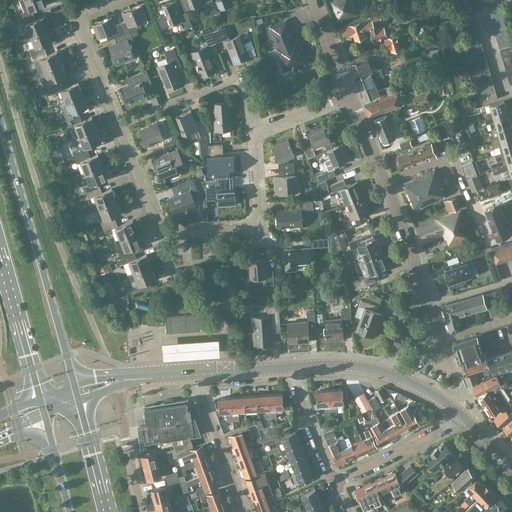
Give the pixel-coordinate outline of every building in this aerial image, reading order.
[(18,14),(20,20),(33,15),(31,9),(46,3),(45,0),(19,0),(24,12),(18,14)] [(176,0),(162,6),(157,8),(160,16),(156,17),(160,28),(182,20),(185,28),(192,26),(186,12),(180,14),(175,1),(176,1),(176,0)] [(212,0),(208,0),(203,2),(201,0),(181,0),(185,9),(198,4),(201,10),(208,7),(211,14),(217,11),(212,0)] [(219,7),(220,10),(228,7),(224,0),(218,0),(216,1),(219,7)] [(326,0),(335,23),(357,14),(351,0),(326,0)] [(481,8),(481,4),(480,0),(472,0),(472,11),(481,8)] [(120,23),(124,33),(135,29),(140,27),(138,20),(146,17),(141,5),(122,13),(126,21),(120,23)] [(489,15),(501,11),(499,6),(488,9),(489,15)] [(489,15),(491,20),(503,17),(501,11),(489,15)] [(247,13),(238,17),(241,24),(250,19),(247,13)] [(370,18),(341,28),(344,36),(349,34),(350,36),(353,35),(355,39),(365,35),(364,31),(369,29),(370,32),(373,42),(379,40),(379,38),(385,36),(383,28),(374,31),(373,29),(374,28),(372,23),(380,20),(378,14),(370,17),(370,18)] [(460,18),(461,24),(474,20),(472,14),(460,18)] [(25,32),(27,37),(48,28),(46,24),(47,24),(48,22),(46,17),(44,17),(43,17),(35,20),(33,15),(20,20),(22,25),(26,24),(28,30),(25,32)] [(114,37),(124,33),(120,23),(114,25),(111,17),(92,25),(97,37),(105,34),(107,40),(114,37)] [(503,17),(491,20),(493,26),(504,22),(503,17)] [(286,20),(269,26),(277,47),(275,48),(283,67),(291,63),(293,68),(294,67),(294,66),(300,63),(301,62),(302,62),(303,61),(304,60),(304,58),(303,57),(298,45),(296,46),(286,20)] [(474,20),(461,24),(462,30),(476,26),(474,20)] [(493,26),(494,31),(506,28),(504,22),(493,26)] [(216,23),(209,25),(212,32),(219,30),(216,23)] [(216,43),(215,42),(212,32),(209,26),(201,29),(208,46),(216,43)] [(478,32),(476,26),(462,30),(463,36),(478,32)] [(212,32),(215,42),(225,38),(234,63),(235,63),(236,64),(244,61),(243,60),(249,57),(241,35),(230,39),(225,27),(219,30),(212,32)] [(49,33),(48,28),(27,37),(28,40),(30,41),(32,40),(35,47),(29,50),(31,55),(44,50),(42,44),(52,40),(54,39),(54,38),(52,33),(51,32),(49,33)] [(494,31),(496,37),(507,33),(506,28),(494,31)] [(130,31),(124,33),(127,40),(132,38),(132,36),(130,31)] [(479,38),(478,32),(463,36),(464,42),(479,38)] [(127,40),(124,33),(114,37),(116,43),(108,46),(116,64),(134,57),(127,40)] [(497,42),(509,39),(507,33),(496,37),(497,42)] [(389,52),(400,49),(396,36),(385,39),(389,52)] [(481,44),(479,38),(464,42),(465,49),(481,44)] [(511,44),(509,39),(497,42),(499,48),(511,44)] [(483,50),(481,44),(465,49),(466,55),(483,50)] [(201,76),(216,71),(206,46),(191,52),(201,76)] [(501,56),(511,53),(511,48),(511,47),(500,51),(501,56)] [(167,90),(181,84),(174,68),(180,66),(173,48),(165,51),(169,62),(157,66),(160,75),(161,75),(167,90)] [(47,55),(44,50),(31,55),(33,61),(39,59),(42,65),(36,67),(38,72),(61,63),(59,58),(61,58),(62,56),(60,51),(58,51),(57,51),(47,55)] [(485,55),(483,50),(466,55),(467,61),(485,55)] [(511,59),(511,53),(501,56),(503,62),(511,59)] [(486,61),(485,55),(467,61),(468,67),(486,61)] [(351,65),(356,77),(370,71),(365,59),(351,65)] [(511,59),(503,62),(505,67),(511,65),(511,59)] [(488,67),(486,61),(468,67),(469,73),(488,67)] [(45,83),(47,88),(60,83),(58,78),(66,75),(61,63),(38,72),(40,77),(46,75),(48,82),(45,83)] [(490,73),(488,67),(469,73),(470,79),(490,73)] [(370,72),(370,71),(356,77),(360,89),(375,83),(374,81),(378,79),(384,77),(381,69),(376,71),(376,69),(370,72)] [(142,82),(149,79),(146,70),(129,77),(132,84),(123,87),(129,102),(139,98),(145,95),(147,95),(142,82)] [(492,79),(490,73),(470,79),(471,85),(492,79)] [(493,85),(492,79),(471,85),(472,91),(493,85)] [(62,89),(60,83),(47,88),(50,94),(60,90),(63,96),(57,99),(59,104),(83,94),(78,83),(62,89)] [(378,91),(375,83),(360,89),(365,101),(379,95),(380,98),(393,92),(391,85),(378,91)] [(495,91),(493,85),(472,91),(473,98),(478,96),(495,91)] [(495,91),(478,96),(480,103),(497,98),(495,91)] [(396,93),(364,104),(368,116),(403,105),(402,101),(399,102),(396,93)] [(416,105),(430,101),(428,93),(414,97),(416,105)] [(87,106),(83,94),(59,104),(66,121),(79,115),(77,110),(87,106)] [(482,114),(484,119),(507,112),(504,100),(489,104),(491,111),(482,114)] [(215,129),(232,128),(230,102),(214,103),(215,129)] [(459,117),(465,115),(463,108),(457,110),(459,117)] [(191,110),(176,116),(181,130),(180,130),(182,135),(194,130),(195,132),(196,134),(198,137),(198,139),(198,140),(199,154),(209,154),(209,144),(208,139),(207,139),(207,135),(206,134),(207,134),(202,120),(196,122),(191,110)] [(489,124),(491,130),(511,124),(507,112),(484,119),(486,125),(489,124)] [(81,121),(79,115),(66,121),(73,138),(96,129),(91,117),(81,121)] [(383,142),(395,138),(386,115),(374,120),(383,142)] [(422,116),(408,121),(413,134),(427,129),(422,116)] [(146,145),(163,138),(157,124),(140,130),(146,145)] [(490,138),(491,143),(511,136),(511,127),(511,124),(491,130),(493,137),(490,138)] [(323,143),(325,146),(335,142),(333,138),(329,140),(323,125),(308,131),(314,146),(323,143)] [(50,127),(43,130),(45,136),(53,133),(50,127)] [(73,152),(75,157),(88,152),(86,146),(101,140),(96,129),(73,138),(75,142),(80,140),(83,147),(73,152)] [(458,143),(464,140),(462,133),(455,136),(458,143)] [(499,146),(501,153),(511,149),(511,136),(491,143),(493,148),(499,146)] [(165,150),(178,145),(175,138),(163,143),(165,150)] [(278,158),(279,169),(293,168),(293,162),(285,162),(283,159),(293,155),(287,140),(273,146),(278,158)] [(409,140),(399,144),(401,150),(412,146),(409,140)] [(328,150),(331,158),(325,160),(330,171),(314,177),(317,183),(325,180),(335,176),(333,170),(335,169),(333,165),(334,165),(349,159),(342,144),(336,147),(335,142),(325,146),(327,151),(328,150)] [(222,143),(209,144),(209,154),(223,152),(222,143)] [(430,143),(425,145),(397,156),(401,167),(429,156),(430,160),(436,158),(430,143)] [(303,148),(305,154),(307,159),(315,155),(313,150),(311,145),(303,148)] [(180,147),(184,158),(191,155),(180,147)] [(177,148),(162,155),(165,161),(153,166),(159,180),(178,172),(176,167),(184,164),(177,148)] [(511,162),(511,149),(501,153),(502,158),(501,160),(497,162),(498,167),(511,162)] [(81,162),(85,173),(102,166),(98,154),(90,157),(88,152),(75,157),(77,163),(81,162)] [(56,164),(64,161),(61,156),(54,159),(56,164)] [(233,156),(207,158),(208,173),(215,173),(215,180),(230,179),(229,172),(234,172),(233,156)] [(471,161),(461,165),(466,179),(477,174),(471,161)] [(511,162),(498,167),(492,169),(494,174),(509,170),(511,177),(511,176),(511,162)] [(84,187),(86,192),(99,187),(97,182),(107,178),(108,177),(109,176),(107,171),(105,170),(104,171),(102,166),(85,173),(80,175),(82,180),(87,178),(90,185),(84,187)] [(201,167),(194,170),(196,177),(204,174),(201,167)] [(294,174),(293,168),(279,169),(279,176),(274,176),(275,192),(284,192),(284,196),(291,195),(291,191),(296,191),(295,174),(294,174)] [(435,170),(432,171),(403,183),(414,209),(444,196),(441,188),(442,187),(435,170)] [(477,174),(466,179),(471,192),(482,187),(477,174)] [(174,195),(167,198),(175,217),(182,214),(181,211),(195,205),(191,196),(198,193),(193,178),(171,187),(174,195)] [(215,180),(204,181),(206,200),(206,198),(215,197),(216,205),(236,204),(235,188),(230,189),(230,179),(215,180)] [(339,189),(345,204),(363,196),(357,182),(346,186),(344,179),(330,185),(333,192),(339,189)] [(325,180),(317,183),(323,196),(329,194),(327,187),(328,186),(325,180)] [(499,182),(485,188),(489,196),(502,191),(499,182)] [(94,197),(99,207),(116,200),(111,189),(101,193),(99,187),(86,192),(88,199),(94,197)] [(369,211),(363,196),(345,204),(351,218),(344,221),(347,228),(361,223),(358,216),(369,211)] [(455,196),(448,199),(452,210),(460,207),(455,196)] [(100,220),(102,226),(115,221),(113,215),(120,212),(116,200),(99,207),(103,219),(100,220)] [(301,210),(313,209),(313,204),(312,200),(294,201),(295,210),(277,211),(278,227),(302,225),(301,210)] [(321,200),(312,200),(313,204),(319,204),(320,209),(323,208),(321,200)] [(497,207),(485,212),(497,241),(509,237),(497,207)] [(460,211),(414,229),(420,244),(445,234),(450,247),(471,238),(460,211)] [(117,226),(115,221),(102,226),(104,231),(115,227),(120,239),(137,232),(132,220),(117,226)] [(347,236),(344,229),(330,234),(331,238),(333,241),(343,237),(347,236)] [(142,243),(137,232),(120,239),(124,250),(118,253),(121,258),(134,253),(131,247),(142,243)] [(357,247),(363,261),(382,253),(376,239),(364,243),(362,236),(348,242),(351,249),(357,247)] [(343,237),(333,241),(332,241),(336,250),(347,246),(343,237)] [(94,238),(87,240),(90,250),(97,247),(94,238)] [(313,246),(328,245),(328,238),(327,238),(312,239),(313,246)] [(508,246),(502,248),(506,259),(511,257),(508,246)] [(296,270),(296,263),(311,262),(310,248),(284,249),(285,264),(286,264),(286,270),(296,270)] [(500,261),(506,259),(502,248),(496,250),(500,261)] [(494,262),(500,261),(496,250),(491,251),(494,262)] [(136,259),(134,253),(121,258),(123,264),(129,262),(133,273),(151,266),(146,255),(136,259)] [(369,275),(362,278),(365,285),(379,279),(376,272),(388,268),(382,253),(363,261),(369,275)] [(266,285),(274,284),(273,270),(265,271),(265,258),(249,259),(250,278),(266,277),(266,285)] [(470,275),(466,261),(444,269),(446,273),(444,274),(445,275),(447,281),(448,283),(449,282),(451,281),(452,286),(465,282),(463,277),(470,275)] [(107,265),(98,268),(100,274),(109,271),(107,265)] [(155,278),(151,266),(133,273),(138,284),(128,288),(130,294),(150,286),(148,281),(155,278)] [(490,270),(494,282),(501,279),(497,268),(490,270)] [(511,273),(500,276),(502,283),(511,280),(511,273)] [(355,290),(365,285),(362,278),(352,282),(355,290)] [(495,291),(443,306),(442,306),(450,333),(462,330),(458,316),(487,308),(487,306),(499,303),(495,291)] [(279,323),(278,304),(277,297),(258,299),(259,305),(266,304),(266,305),(267,316),(252,317),(254,346),(273,344),(271,324),(279,323)] [(376,311),(379,306),(361,299),(358,306),(364,308),(356,330),(374,336),(382,313),(376,311)] [(325,321),(325,328),(323,328),(324,334),(326,334),(326,340),(343,339),(342,327),(351,327),(350,302),(343,302),(343,310),(341,311),(341,320),(325,321)] [(165,311),(165,312),(167,332),(200,330),(198,309),(165,311)] [(308,333),(317,332),(315,312),(306,313),(307,322),(288,323),(289,343),(309,341),(308,333)] [(453,343),(456,353),(480,345),(478,338),(483,337),(482,334),(453,343)] [(219,337),(161,342),(163,358),(221,353),(219,337)] [(480,345),(456,353),(459,362),(463,361),(483,354),(480,345)] [(511,360),(509,351),(498,354),(504,370),(511,367),(511,360)] [(485,353),(483,354),(463,361),(464,365),(464,367),(465,367),(467,373),(467,372),(488,365),(489,366),(490,365),(489,360),(487,360),(485,353)] [(493,374),(504,370),(498,354),(488,358),(489,360),(490,365),(493,374)] [(486,368),(477,372),(481,381),(472,384),(476,394),(500,384),(501,387),(511,382),(511,368),(490,378),(486,368)] [(481,381),(477,372),(476,371),(463,376),(466,386),(472,384),(481,381)] [(381,387),(375,390),(381,401),(387,398),(381,387)] [(478,398),(484,407),(505,392),(501,387),(498,389),(496,387),(491,390),(490,389),(478,398)] [(337,413),(336,404),(343,403),(342,389),(329,390),(331,414),(337,413)] [(325,414),(331,414),(329,390),(316,391),(317,405),(324,405),(325,414)] [(510,399),(505,392),(484,407),(490,416),(502,407),(504,410),(511,405),(508,400),(510,399)] [(363,393),(354,398),(361,412),(370,407),(363,393)] [(281,394),(268,395),(269,409),(276,408),(282,408),(281,394)] [(268,395),(256,396),(257,410),(264,409),(269,409),(268,395)] [(257,412),(257,410),(256,396),(243,397),(244,410),(251,410),(251,413),(257,412)] [(231,411),(230,397),(217,398),(218,412),(226,412),(231,411)] [(231,411),(238,411),(244,410),(243,397),(230,397),(231,411)] [(373,411),(380,407),(374,397),(368,400),(373,411)] [(140,443),(171,439),(189,436),(200,434),(187,399),(173,401),(173,398),(164,400),(164,403),(145,406),(147,425),(138,426),(137,427),(140,443)] [(398,411),(409,430),(419,425),(408,405),(398,411)] [(511,409),(511,405),(493,420),(500,427),(511,417),(508,413),(511,409)] [(395,415),(390,418),(400,435),(409,430),(398,411),(395,406),(391,408),(395,415)] [(378,419),(379,421),(390,441),(400,435),(390,418),(383,421),(381,417),(378,419)] [(511,418),(502,427),(506,432),(508,435),(508,434),(509,435),(511,432),(511,418)] [(279,430),(289,426),(287,421),(277,424),(279,430)] [(334,421),(324,425),(326,430),(335,426),(334,421)] [(380,446),(390,441),(379,421),(369,426),(380,446)] [(229,436),(233,446),(252,439),(251,435),(251,434),(249,428),(229,436)] [(366,438),(361,440),(367,452),(376,447),(368,429),(364,431),(366,438)] [(283,441),(285,448),(299,443),(295,431),(275,439),(277,444),(283,441)] [(273,434),(261,439),(264,445),(276,441),(273,434)] [(367,452),(361,440),(358,434),(354,436),(357,442),(352,445),(357,456),(367,452)] [(174,448),(176,453),(179,452),(193,446),(189,436),(171,439),(174,448)] [(233,446),(237,456),(249,452),(247,447),(254,445),(252,439),(233,446)] [(343,463),(347,461),(341,449),(339,443),(337,439),(327,444),(337,465),(339,465),(340,465),(343,464),(343,463)] [(347,461),(357,456),(352,445),(346,447),(343,441),(339,443),(341,449),(347,461)] [(299,443),(285,448),(289,459),(304,454),(299,443)] [(431,453),(425,458),(435,470),(453,454),(443,443),(437,448),(436,447),(431,452),(431,453)] [(191,458),(192,461),(206,456),(202,445),(181,453),(184,460),(191,458)] [(168,460),(177,457),(176,453),(174,448),(165,452),(168,460)] [(144,467),(158,464),(163,462),(160,450),(141,455),(144,467)] [(240,466),(259,459),(260,459),(257,454),(251,456),(249,452),(237,456),(240,466)] [(308,465),(304,454),(289,459),(294,471),(308,465)] [(196,466),(197,471),(210,466),(206,456),(192,461),(186,464),(188,469),(196,466)] [(448,483),(448,482),(452,478),(451,477),(461,468),(458,465),(460,461),(457,457),(455,459),(454,457),(442,467),(443,468),(440,470),(444,475),(433,484),(439,491),(448,483)] [(261,464),(259,459),(240,466),(244,477),(264,470),(261,463),(261,464)] [(158,464),(144,467),(147,479),(161,476),(158,464)] [(308,465),(294,471),(290,472),(295,484),(312,477),(308,465)] [(410,465),(399,475),(405,482),(417,472),(410,465)] [(195,483),(201,481),(214,476),(210,466),(197,471),(199,475),(193,478),(195,483)] [(458,491),(459,492),(476,477),(475,477),(476,474),(473,469),(469,470),(467,468),(451,482),(454,487),(454,488),(457,491),(458,491)] [(166,480),(178,477),(176,471),(165,474),(166,480)] [(388,475),(384,476),(389,489),(392,495),(397,493),(402,491),(394,472),(392,473),(391,472),(388,474),(388,475)] [(245,480),(249,490),(261,486),(260,481),(266,478),(264,473),(245,480)] [(151,489),(154,501),(168,497),(167,492),(172,490),(171,485),(185,481),(184,475),(178,477),(166,480),(167,485),(151,489)] [(214,476),(201,481),(203,486),(196,488),(198,494),(218,486),(214,476)] [(389,489),(384,476),(382,477),(381,477),(378,478),(378,479),(374,481),(379,493),(385,491),(387,497),(392,495),(389,489)] [(487,487),(477,477),(466,488),(471,493),(464,499),(469,504),(487,487)] [(366,485),(364,486),(373,505),(382,500),(379,493),(374,481),(370,483),(369,482),(366,483),(366,485)] [(269,483),(261,486),(249,490),(253,500),(269,494),(272,493),(269,483)] [(373,505),(364,486),(361,487),(359,487),(356,488),(356,489),(354,490),(362,509),(363,509),(373,505)] [(469,504),(473,509),(480,502),(484,507),(496,496),(487,487),(469,504)] [(210,504),(223,500),(219,489),(199,497),(201,502),(208,499),(210,504)] [(301,495),(306,506),(320,500),(315,489),(301,495)] [(269,494),(253,500),(256,510),(273,504),(276,503),(274,497),(270,499),(269,494)] [(500,496),(482,511),(506,511),(511,508),(509,505),(509,503),(504,498),(502,498),(500,496)] [(168,497),(154,501),(156,511),(158,511),(171,509),(168,497)] [(223,500),(210,504),(203,507),(205,511),(212,509),(212,511),(221,511),(226,510),(223,500)] [(320,500),(306,506),(308,511),(322,511),(324,511),(320,500)]
